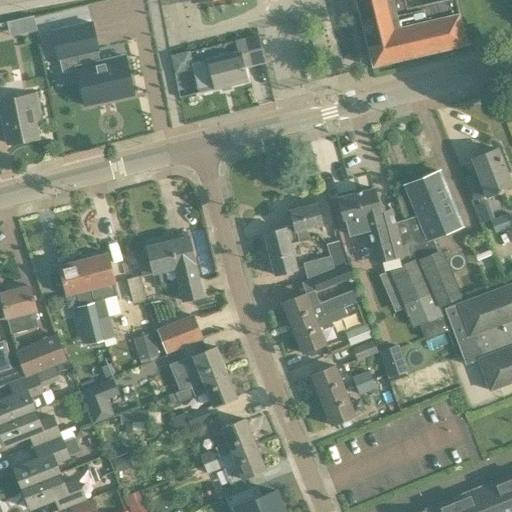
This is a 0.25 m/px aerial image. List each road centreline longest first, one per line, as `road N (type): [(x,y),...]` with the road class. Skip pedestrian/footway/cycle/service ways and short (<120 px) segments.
road 1 (residential): [(320,511),(253,345),(203,149)]
road 2 (residential): [(203,149),(508,64)]
road 3 (residential): [(0,198),(203,149)]
